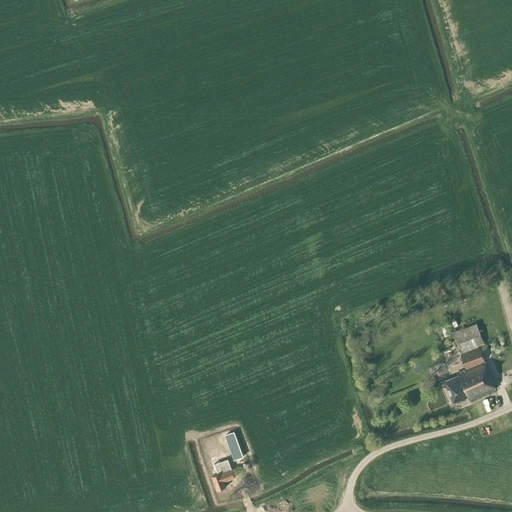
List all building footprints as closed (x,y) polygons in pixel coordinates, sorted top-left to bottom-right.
[(478,345),(484,343),(476,323),(452,332),(461,354),(479,347),(478,345)] [(496,389),(481,353),(479,348),(461,355),(466,368),(457,372),(459,376),(445,381),(453,403),(467,397),(469,400),(496,389)] [(436,369),(440,377),(447,374),(443,366),(436,369)] [(226,434),(230,444),(223,446),(227,456),(234,454),(231,447),(239,444),(234,431),(226,434)] [(230,470),(226,459),(213,463),(217,474),(212,476),(217,490),(226,487),(224,482),(235,477),(232,469),(230,470)]
